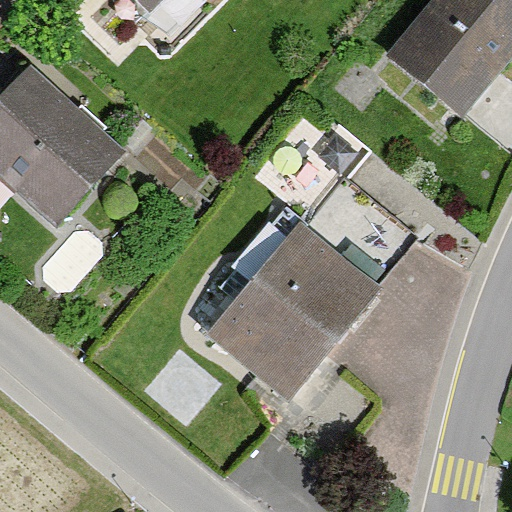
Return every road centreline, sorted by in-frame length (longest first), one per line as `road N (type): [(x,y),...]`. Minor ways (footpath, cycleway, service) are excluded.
road 1 (unclassified): [(226,511),(0,336)]
road 2 (unclassified): [(511,283),(490,339),(454,511)]
